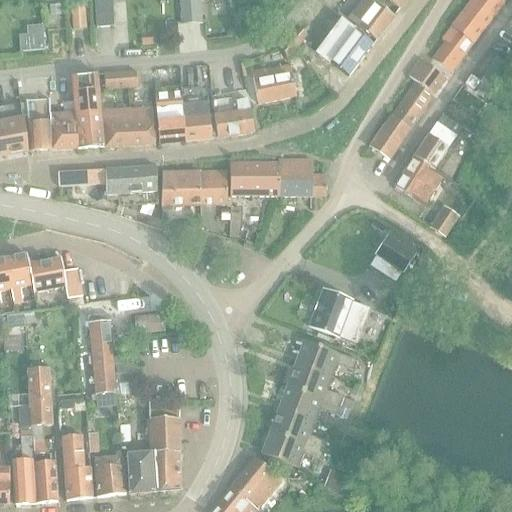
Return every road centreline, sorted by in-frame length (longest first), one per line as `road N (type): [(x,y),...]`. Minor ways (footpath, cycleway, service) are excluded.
road 1 (residential): [(0,167),(245,145),(333,114),(419,0)]
road 2 (residential): [(0,77),(221,55),(281,32),(308,0)]
road 3 (secondary): [(221,318),(176,267),(116,230),(0,203)]
road 4 (residential): [(221,318),(201,325),(122,262),(86,248),(40,239),(0,247)]
road 5 (residential): [(369,192),(511,2)]
road 6 (residential): [(348,179),(356,153),(451,0)]
road 7 (secondary): [(186,511),(225,438),(230,402),(221,318)]
road 8 (residential): [(221,318),(286,260),(348,179)]
road 9 (residential): [(511,310),(369,192)]
